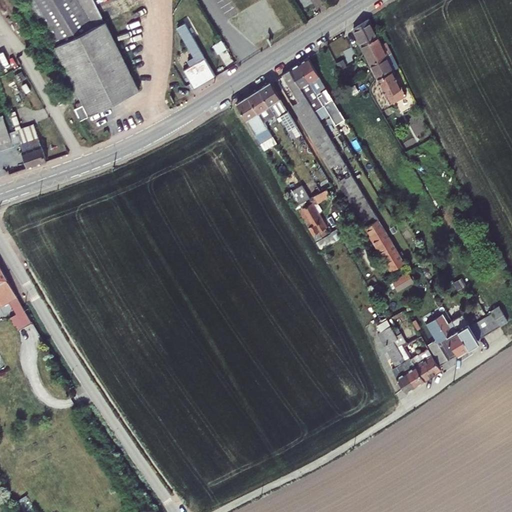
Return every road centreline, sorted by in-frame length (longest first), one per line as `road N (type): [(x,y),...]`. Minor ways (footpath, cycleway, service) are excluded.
road 1 (secondary): [(0,193),(157,131),(365,0)]
road 2 (unclassified): [(227,511),(338,452),(511,336)]
road 3 (unclassified): [(173,511),(0,238)]
